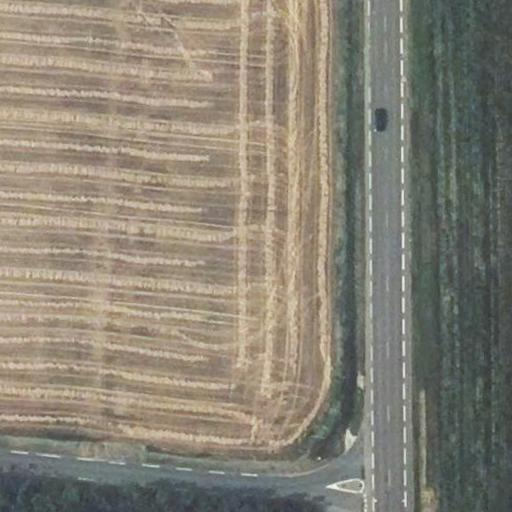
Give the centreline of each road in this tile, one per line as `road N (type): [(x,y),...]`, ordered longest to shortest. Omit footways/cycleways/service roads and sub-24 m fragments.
road 1 (primary): [(385,0),(389,483)]
road 2 (unclassified): [(389,483),(270,487),(0,457)]
